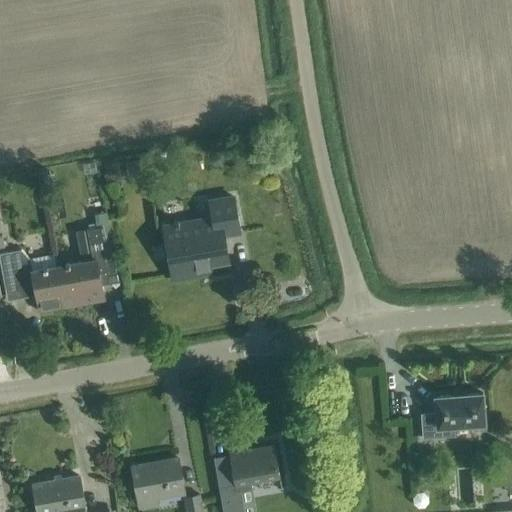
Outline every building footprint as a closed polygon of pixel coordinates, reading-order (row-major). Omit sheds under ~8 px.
[(51,175),(41,177),(43,189),(53,187),(51,175)] [(229,260),(224,235),(240,232),(233,197),(210,201),(213,218),(164,226),(173,279),(199,274),(197,266),(229,260)] [(82,260),(56,265),(64,307),(90,302),(105,299),(102,285),(100,272),(108,271),(106,263),(102,239),(99,226),(110,224),(108,212),(95,214),(97,226),(87,228),(89,242),(94,265),(83,267),(82,260)] [(20,251),(0,254),(0,260),(2,270),(7,295),(24,292),(25,297),(36,295),(39,311),(64,307),(56,265),(32,269),(31,264),(30,259),(20,251)] [(437,414),(421,415),(423,439),(455,436),(454,426),(485,424),(483,394),(465,395),(463,395),(463,396),(455,396),(453,396),(435,398),(437,414)] [(253,488),(251,482),(280,477),(278,465),(274,446),(245,451),(244,446),(229,448),(230,454),(215,457),(225,511),(240,511),(237,491),(253,488)] [(185,492),(182,477),(178,458),(132,466),(136,486),(140,509),(158,505),(157,497),(185,492)] [(78,511),(86,510),(83,495),(79,476),(33,484),(37,503),(38,511),(78,511)] [(204,511),(202,494),(184,496),(187,511),(204,511)] [(328,511),(323,501),(312,506),(315,511),(328,511)]
